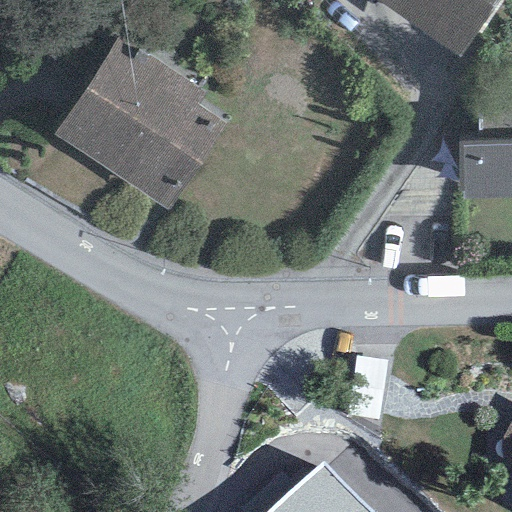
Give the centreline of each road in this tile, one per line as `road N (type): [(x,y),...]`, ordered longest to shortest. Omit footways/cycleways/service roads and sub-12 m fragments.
road 1 (residential): [(233,312),(511,309)]
road 2 (residential): [(0,204),(134,287),(233,312)]
road 3 (residential): [(194,511),(233,312)]
